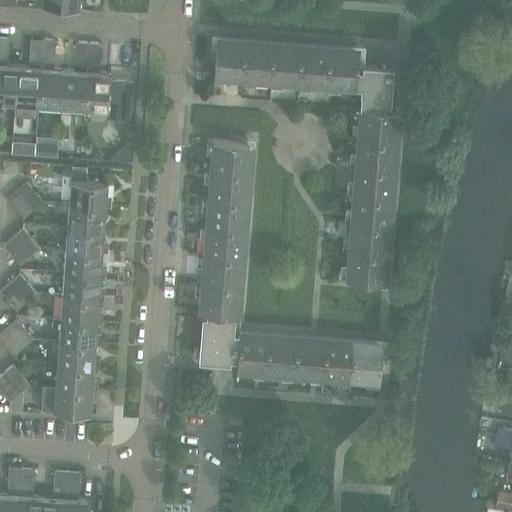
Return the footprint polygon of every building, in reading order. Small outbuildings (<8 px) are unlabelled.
[(41,0),(41,5),(43,5),(83,8),(84,1),(80,0),(79,0),(41,0)] [(0,35),(0,101),(14,103),(17,65),(7,65),(9,36),(0,35)] [(213,76),(240,79),(244,39),(216,37),(213,76)] [(17,65),(14,103),(37,104),(42,39),(30,38),(28,66),(17,65)] [(42,39),(37,104),(60,106),(63,69),(53,68),(55,40),(42,39)] [(244,39),(240,79),(268,81),(270,41),(244,39)] [(63,69),(60,106),(83,108),(88,42),(76,41),(73,70),(63,69)] [(270,41),(268,81),(296,83),(300,43),(270,41)] [(88,42),(83,108),(106,110),(106,117),(109,79),(110,72),(98,72),(101,43),(88,42)] [(300,43),(296,83),(326,85),(330,46),(300,43)] [(330,46),(326,85),(357,88),(357,86),(359,64),(364,64),(365,49),(330,46)] [(361,86),(360,106),(391,108),(394,67),(364,64),(359,64),(357,86),(361,86)] [(109,79),(106,117),(129,119),(131,80),(109,79)] [(358,106),(356,133),(396,137),(398,109),(391,108),(360,106),(358,106)] [(49,133),(37,132),(35,150),(47,152),(49,133)] [(356,133),(354,160),(394,163),(396,137),(356,133)] [(211,139),(209,165),(249,168),(251,142),(211,139)] [(354,160),(352,189),(391,192),(394,163),(354,160)] [(209,165),(206,195),(246,199),(249,168),(209,165)] [(70,178),(68,202),(106,205),(111,205),(111,197),(106,197),(108,181),(70,178)] [(6,198),(14,207),(34,191),(26,181),(6,198)] [(352,189),(349,218),(389,221),(391,192),(352,189)] [(34,191),(14,207),(23,217),(43,200),(34,191)] [(206,195),(204,222),(244,226),(246,199),(206,195)] [(68,202),(67,225),(104,228),(104,227),(109,228),(110,219),(105,219),(106,205),(68,202)] [(349,218),(347,246),(387,250),(389,221),(349,218)] [(204,222),(202,251),(242,255),(244,226),(204,222)] [(67,225),(65,248),(102,250),(103,250),(107,250),(108,242),(103,241),(104,228),(67,225)] [(3,243),(11,253),(31,236),(39,246),(23,226),(3,243)] [(31,236),(11,253),(20,263),(39,246),(31,236)] [(384,280),(387,250),(347,246),(344,277),(384,280)] [(65,248),(63,271),(101,273),(106,273),(106,265),(101,265),(102,250),(65,248)] [(202,251),(200,275),(240,279),(242,255),(202,251)] [(63,271),(62,294),(99,297),(99,296),(104,296),(105,288),(100,288),(101,273),(63,271)] [(0,288),(0,290),(8,299),(28,283),(19,272),(0,288)] [(197,311),(206,311),(235,314),(237,314),(240,279),(200,275),(197,311)] [(28,283),(8,299),(16,309),(36,292),(28,283)] [(62,294),(60,317),(97,319),(102,319),(103,311),(98,311),(99,297),(62,294)] [(234,358),(237,358),(239,332),(236,332),(233,332),(235,314),(206,311),(206,316),(202,315),(198,359),(230,362),(230,358),(234,358)] [(59,327),(58,339),(96,342),(96,343),(100,343),(101,334),(96,334),(97,319),(60,317),(53,316),(52,326),(59,327)] [(0,331),(0,339),(5,345),(24,328),(16,318),(0,331)] [(24,328),(5,345),(13,354),(33,337),(24,328)] [(239,332),(237,358),(236,370),(265,372),(266,332),(239,330),(239,332)] [(266,332),(265,372),(293,374),(297,335),(266,332)] [(297,335),(293,374),(324,377),(327,337),(297,335)] [(327,337),(324,377),(352,379),(355,339),(327,337)] [(58,339),(57,362),(94,364),(94,366),(99,366),(99,357),(95,356),(96,343),(96,342),(58,339)] [(355,339),(352,379),(379,381),(383,342),(355,339)] [(57,362),(55,385),(92,387),(92,388),(97,389),(98,380),(93,379),(94,366),(94,364),(57,362)] [(2,372),(20,391),(23,388),(29,383),(13,363),(2,372)] [(0,388),(10,400),(20,391),(2,372),(0,374),(0,388)] [(91,402),(92,388),(92,387),(55,385),(53,409),(90,412),(91,411),(95,412),(96,402),(91,402)] [(20,391),(10,400),(11,401),(10,410),(22,411),(23,388),(20,391)] [(502,403),(511,404),(511,396),(504,394),(502,403)] [(511,413),(511,404),(502,403),(500,411),(511,413)] [(495,435),(511,438),(511,429),(497,426),(495,435)] [(509,455),(511,456),(511,438),(495,435),(493,444),(502,446),(502,445),(511,447),(509,455)] [(508,469),(511,469),(511,493),(498,490),(494,504),(511,508),(511,460),(510,460),(508,469)] [(0,492),(0,511),(17,511),(21,466),(9,465),(7,493),(0,492)] [(21,466),(17,511),(40,511),(42,495),(32,495),(34,467),(21,466)] [(42,495),(40,511),(62,511),(66,469),(54,468),(52,496),(42,495)] [(66,469),(62,511),(87,511),(88,499),(78,498),(80,470),(66,469)]
